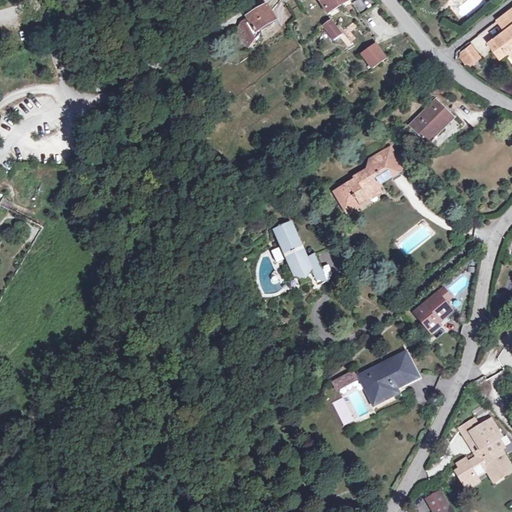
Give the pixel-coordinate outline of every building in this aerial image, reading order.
[(335,0),(312,0),(320,13),(337,3),(335,0)] [(495,31),(478,45),(489,60),(496,54),(505,65),(511,59),(511,53),(507,46),(511,42),(511,40),(510,37),(511,34),(511,6),(510,4),(504,8),(488,21),(495,31)] [(267,18),(259,7),(241,19),(249,30),(267,18)] [(325,24),(318,29),(332,47),(338,43),(325,24)] [(462,45),(452,52),(460,63),(470,56),(462,45)] [(366,46),(351,57),(363,70),(366,74),(379,63),(376,58),(367,48),(366,46)] [(412,62),(407,66),(415,75),(419,71),(412,62)] [(449,120),(430,102),(404,127),(423,146),(449,120)] [(385,151),(364,163),(368,172),(359,178),(356,175),(347,180),(349,183),(329,195),(339,214),(353,206),(348,199),(355,195),(359,202),(373,192),(368,183),(372,180),(376,187),(398,173),(385,151)] [(289,232),(273,240),(283,258),(289,270),(298,288),(309,283),(313,290),(318,288),(318,283),(324,281),(317,265),(312,253),(302,258),(289,232)] [(283,258),(271,264),(277,276),(289,270),(283,258)] [(324,261),(317,265),(324,281),(328,270),(324,261)] [(444,300),(438,293),(409,318),(424,336),(433,329),(430,324),(444,313),(438,306),(444,300)] [(397,356),(349,376),(355,391),(358,399),(369,395),(371,402),(386,396),(383,391),(408,380),(397,356)] [(480,456),(475,459),(466,464),(464,460),(456,465),(459,470),(455,472),(463,486),(475,478),(474,477),(485,471),(492,483),(511,472),(500,451),(503,449),(498,440),(501,437),(490,420),(470,432),(480,450),(477,452),(480,456)] [(477,483),(475,478),(463,486),(465,490),(477,483)] [(451,511),(439,492),(426,500),(421,503),(426,511),(451,511)]
